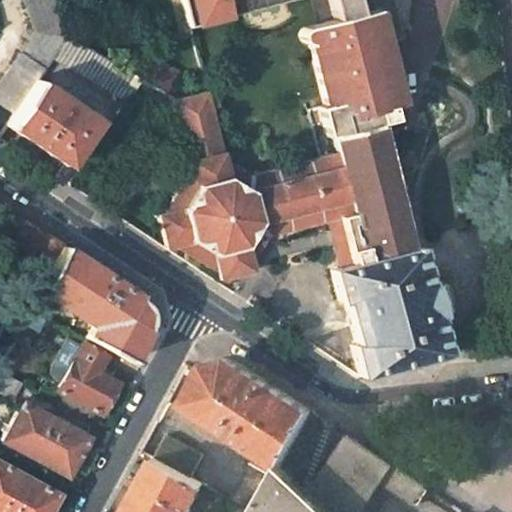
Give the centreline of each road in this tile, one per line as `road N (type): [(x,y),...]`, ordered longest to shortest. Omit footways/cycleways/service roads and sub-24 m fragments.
road 1 (unclassified): [(511,378),(342,396),(198,303)]
road 2 (unclassified): [(198,303),(0,170)]
road 3 (unclassified): [(198,303),(85,511)]
